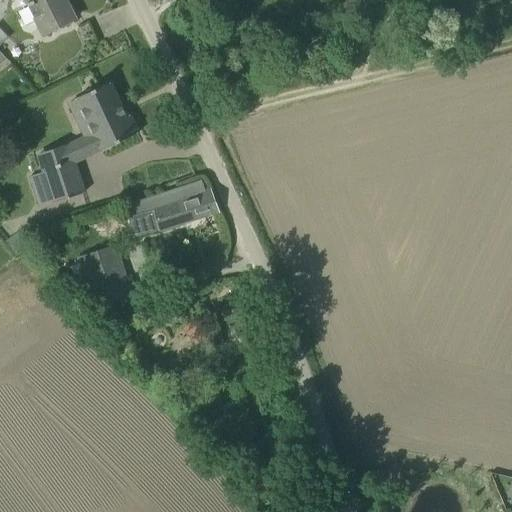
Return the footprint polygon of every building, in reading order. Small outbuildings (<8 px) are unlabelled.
[(23,0),(41,35),(75,18),(74,17),(68,20),(61,6),(66,3),(67,5),(68,5),(65,0),(23,0)] [(86,118),(78,121),(85,137),(76,142),(83,157),(100,149),(101,150),(137,133),(129,115),(125,116),(109,82),(76,98),(86,118)] [(82,161),(32,177),(42,208),(92,192),(82,161)] [(175,189),(138,201),(125,205),(134,238),(146,235),(218,210),(211,189),(205,191),(201,181),(176,190),(175,189)] [(114,244),(76,257),(80,271),(73,273),(81,298),(88,295),(92,306),(131,294),(114,244)]
